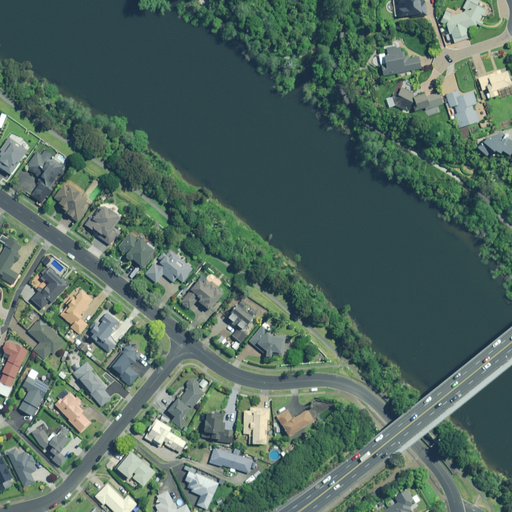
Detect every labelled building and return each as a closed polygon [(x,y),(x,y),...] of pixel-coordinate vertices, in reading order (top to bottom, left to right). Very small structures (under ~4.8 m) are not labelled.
[(396,0),(399,17),(411,15),(411,18),(427,16),(425,2),(425,0),(396,0)] [(482,17),(485,18),(488,9),(478,5),(479,0),(466,0),(462,13),(453,15),(454,11),(447,8),(439,25),(447,28),(448,27),(449,34),(451,34),(453,43),(471,39),(469,29),(477,27),(476,24),(481,26),(483,22),(480,21),(482,17)] [(409,55),(405,56),(404,52),(402,52),(400,46),(386,48),(387,53),(379,55),(383,76),(422,69),(419,56),(410,58),(409,55)] [(478,78),(483,91),(487,89),(490,98),(500,95),(498,90),(511,84),(511,83),(506,68),(478,78)] [(413,93),(401,88),(398,95),(393,97),(386,99),(389,108),(395,106),(405,110),(413,108),(414,111),(425,108),(426,110),(443,104),(439,92),(426,97),(425,94),(414,98),(413,93)] [(453,111),(459,128),(479,121),(476,111),(474,111),(472,105),(477,103),(473,92),(460,97),(458,91),(446,95),(450,107),(454,106),(456,110),(453,111)] [(486,157),(492,151),(494,152),(495,151),(500,155),(502,151),(511,156),(511,153),(511,141),(507,138),(509,134),(502,131),(489,136),(482,141),(476,147),(486,157)] [(27,150),(9,138),(1,151),(0,150),(0,167),(11,175),(27,150)] [(49,189),(59,174),(61,176),(64,171),(62,170),(64,166),(51,158),(54,154),(46,149),(42,156),(37,153),(26,169),(41,178),(37,183),(40,184),(32,196),(42,203),(48,195),(49,195),(52,191),(49,189)] [(66,187),(64,185),(54,197),(61,203),(59,205),(67,212),(66,213),(78,222),(85,212),(81,209),(88,199),(69,184),(66,187)] [(121,218),(103,204),(92,218),(91,217),(85,225),(98,234),(97,236),(110,245),(118,234),(112,230),(121,218)] [(143,244),(130,233),(118,248),(142,266),(154,250),(144,243),(143,244)] [(22,244),(11,237),(0,256),(0,273),(4,276),(2,278),(13,285),(19,275),(10,270),(15,261),(17,262),(20,256),(17,254),(22,244)] [(193,270),(167,248),(158,259),(161,261),(158,265),(155,262),(145,274),(156,283),(163,274),(173,282),(177,278),(183,283),(193,270)] [(54,271),(50,268),(48,270),(46,269),(42,273),(44,275),(41,278),(45,282),(47,280),(50,283),(44,290),(40,287),(37,290),(39,291),(32,300),(42,309),(49,301),(52,303),(68,286),(53,273),(54,271)] [(211,274),(203,283),(200,280),(181,303),(189,310),(199,298),(201,299),(199,302),(209,311),(223,294),(216,289),(222,283),(211,274)] [(93,300),(82,290),(75,299),(71,295),(64,302),(68,306),(60,315),(72,325),(71,327),(80,335),(88,325),(79,318),(89,307),(88,306),(93,300)] [(227,316),(233,321),(231,323),(236,327),(238,326),(242,329),(247,323),(249,325),(258,313),(240,299),(231,311),(227,316)] [(119,323),(105,310),(96,319),(96,320),(88,329),(99,338),(96,342),(109,354),(116,346),(107,338),(114,331),(112,330),(119,323)] [(42,326),(38,322),(28,332),(41,343),(34,350),(44,360),(51,352),(54,355),(65,342),(45,324),(42,326)] [(267,356),(272,357),(276,358),(277,355),(282,356),(285,337),(275,335),(273,337),(267,332),(271,327),(265,322),(250,342),(263,352),(267,356)] [(246,336),(238,329),(232,336),(241,343),(246,336)] [(27,350),(7,341),(1,355),(9,359),(3,372),(4,373),(0,380),(0,393),(8,397),(12,387),(11,387),(27,350)] [(136,350),(129,344),(110,368),(113,370),(122,378),(122,379),(130,386),(139,375),(129,367),(132,363),(134,364),(136,362),(136,361),(139,361),(139,352),(136,352),(136,350)] [(93,370),(87,363),(74,373),(92,394),(92,395),(102,407),(111,398),(110,397),(120,389),(114,382),(107,389),(92,371),(93,370)] [(35,380),(28,376),(22,386),(30,390),(19,409),(32,416),(49,386),(36,379),(35,380)] [(203,378),(198,384),(204,389),(209,383),(203,378)] [(190,380),(187,382),(187,389),(179,400),(178,399),(168,411),(175,417),(172,422),(181,429),(186,422),(182,419),(192,407),(193,408),(204,393),(198,388),(198,382),(195,380),(190,380)] [(81,404),(66,389),(58,397),(60,400),(55,405),(69,419),(68,420),(81,433),(91,423),(81,413),(83,411),(78,406),(81,404)] [(270,409),(250,408),(250,412),(244,411),(244,434),(249,434),(249,444),(266,444),(267,420),(269,420),(270,409)] [(315,421),(308,410),(293,419),(288,410),(277,416),(289,436),(315,421)] [(223,423),(224,415),(206,412),(202,437),(220,440),(220,442),(232,444),(234,431),(224,430),(225,423),(223,423)] [(169,427),(156,419),(145,438),(160,447),(164,441),(166,442),(165,444),(180,453),(186,442),(167,431),(169,427)] [(50,452),(56,456),(52,461),(61,467),(67,457),(61,453),(70,439),(60,433),(57,438),(54,436),(50,442),(43,437),(47,432),(37,426),(32,433),(40,445),(45,449),(48,445),(53,448),(50,452)] [(254,460),(215,448),(210,463),(222,466),(222,465),(250,474),(254,460)] [(18,455),(15,449),(8,453),(24,487),(35,482),(31,474),(37,471),(30,456),(28,457),(26,452),(18,455)] [(156,472),(131,451),(116,470),(128,480),(134,472),(136,474),(133,478),(144,487),(156,472)] [(13,478),(1,453),(0,452),(0,491),(12,486),(9,480),(13,478)] [(190,483),(188,488),(192,490),(192,492),(201,496),(197,505),(207,510),(218,484),(189,471),(185,481),(190,483)] [(124,500),(108,484),(95,497),(104,505),(106,503),(114,511),(129,511),(133,509),(135,511),(136,511),(140,508),(128,496),(124,500)] [(413,500),(407,489),(387,501),(391,507),(382,511),(412,511),(410,508),(412,506),(410,502),(413,500)] [(177,510),(168,491),(156,497),(160,504),(156,506),(158,511),(190,511),(187,505),(177,510)]
